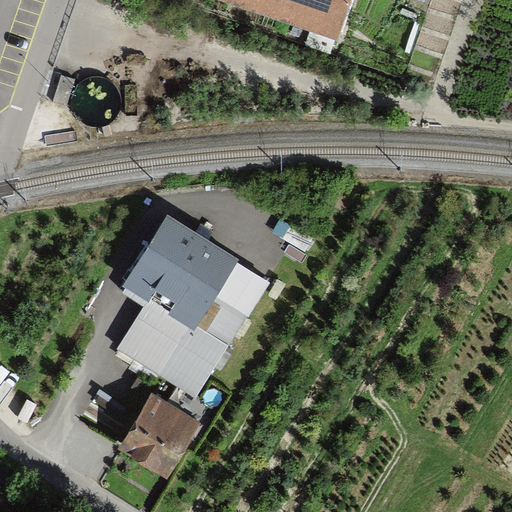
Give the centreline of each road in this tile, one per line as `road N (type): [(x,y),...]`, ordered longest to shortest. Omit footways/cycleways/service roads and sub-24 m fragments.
road 1 (track): [(80,0),(430,110),(511,118)]
road 2 (unclassified): [(0,170),(57,0)]
road 3 (unclassified): [(108,511),(0,437)]
